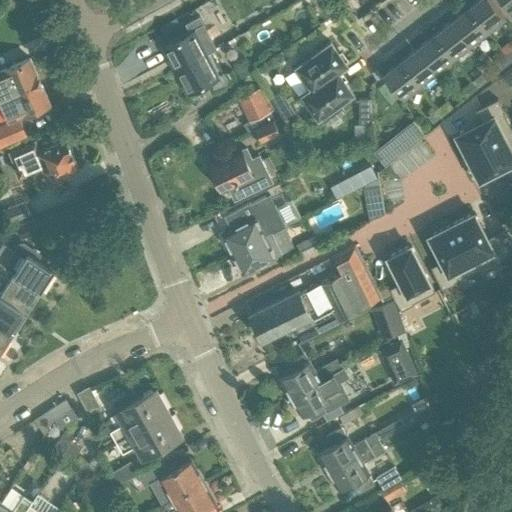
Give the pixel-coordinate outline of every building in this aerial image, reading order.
[(357,0),(348,0),(353,10),(361,6),(357,0)] [(477,0),(469,7),(489,33),(506,19),(491,0),(477,0)] [(511,0),(501,0),(511,13),(511,0)] [(337,1),(323,7),(327,15),(341,9),(337,1)] [(452,21),(472,46),(489,33),(469,7),(452,21)] [(192,31),(166,45),(178,68),(211,51),(217,47),(200,15),(187,22),(192,31)] [(455,60),(472,46),(452,21),(435,34),(455,60)] [(418,47),(438,73),(455,60),(435,34),(418,47)] [(302,94),(319,117),(320,116),(327,125),(340,115),(334,106),(353,93),(338,71),(347,64),(331,41),(293,68),(308,90),(302,94)] [(421,86),(438,73),(418,47),(401,61),(421,86)] [(211,51),(178,68),(191,91),(209,82),(223,74),(211,51)] [(502,69),(511,62),(506,55),(496,63),(502,69)] [(0,97),(0,98),(41,80),(31,58),(0,71),(0,97)] [(404,100),(421,86),(401,61),(383,74),(404,100)] [(472,82),(477,88),(487,81),(482,74),(472,82)] [(41,80),(0,98),(10,121),(0,124),(0,146),(27,135),(19,117),(51,103),(41,80)] [(468,96),(477,88),(472,82),(462,89),(468,96)] [(238,98),(248,121),(249,121),(270,111),(259,88),(238,98)] [(281,91),(271,97),(283,118),(294,112),(281,91)] [(359,124),(372,123),(372,98),(359,99),(359,124)] [(481,120),(456,133),(468,157),(511,134),(511,127),(503,111),(504,110),(498,98),(476,109),(481,120)] [(438,108),(443,115),(453,107),(448,100),(438,108)] [(434,123),(443,115),(438,108),(428,116),(434,123)] [(274,119),(255,128),(257,132),(261,140),(280,131),(276,124),(274,120),(274,119)] [(409,147),(425,134),(414,121),(399,133),(409,147)] [(511,135),(468,157),(479,179),(505,166),(510,177),(511,175),(511,135)] [(78,167),(66,140),(39,152),(35,143),(10,153),(18,170),(17,170),(19,175),(25,173),(24,172),(32,169),(40,188),(61,179),(59,176),(78,167)] [(253,158),(247,147),(211,165),(221,188),(237,181),(241,190),(271,175),(260,154),(253,158)] [(371,164),(330,185),(337,198),(377,177),(371,164)] [(237,226),(223,233),(227,241),(227,244),(229,250),(232,251),(233,253),(272,233),(286,226),(270,194),(251,203),(250,202),(230,213),(237,226)] [(2,210),(7,223),(32,213),(26,200),(2,210)] [(474,212),(451,223),(475,270),(497,259),(497,260),(511,253),(509,250),(511,248),(511,245),(503,229),(500,231),(487,237),(474,212)] [(21,238),(45,230),(42,219),(18,226),(21,238)] [(451,223),(429,235),(442,260),(431,266),(442,288),(454,282),(454,281),(475,270),(451,223)] [(272,233),(233,253),(234,255),(234,258),(236,263),(237,264),(239,264),(243,273),(283,253),(272,233)] [(322,246),(316,234),(297,243),(303,256),(322,246)] [(16,273),(42,290),(56,269),(39,257),(41,254),(23,242),(17,243),(4,265),(16,273)] [(300,289),(251,314),(263,339),(294,323),(304,341),(343,321),(341,317),(381,296),(364,260),(364,259),(356,244),(334,255),(342,271),(301,292),(300,289)] [(411,244),(387,256),(401,282),(390,287),(401,310),(413,303),(413,302),(435,291),(411,244)] [(29,311),(42,290),(16,273),(2,293),(29,311)] [(0,291),(0,321),(15,331),(29,311),(2,293),(0,291)] [(370,306),(382,338),(405,330),(393,298),(370,306)] [(0,351),(1,352),(15,331),(0,321),(0,351)] [(401,339),(378,349),(386,367),(396,363),(404,380),(417,375),(401,339)] [(474,357),(485,378),(490,365),(483,352),(474,357)] [(287,388),(291,396),(342,367),(337,359),(315,371),(305,353),(289,361),(293,369),(280,377),(281,378),(280,381),(283,387),(287,388)] [(342,367),(291,396),(295,403),(294,407),(298,412),(301,413),(302,414),(308,411),(312,418),(347,398),(338,381),(347,376),(342,367)] [(91,414),(102,409),(90,387),(79,393),(91,414)] [(118,441),(170,412),(157,389),(118,411),(125,423),(112,430),(118,441)] [(55,419),(72,408),(66,399),(49,410),(35,419),(46,433),(54,418),(55,419)] [(72,408),(55,419),(60,428),(78,417),(72,408)] [(170,412),(118,441),(124,452),(137,445),(144,456),(183,434),(170,412)] [(406,415),(375,433),(375,434),(377,438),(378,440),(386,436),(411,424),(406,415)] [(322,449),(318,451),(319,453),(318,455),(318,456),(321,461),(324,462),(329,470),(379,441),(378,440),(377,438),(375,434),(375,433),(353,446),(351,443),(341,425),(326,434),(331,443),(322,449)] [(61,455),(72,440),(74,437),(66,430),(52,448),(61,455)] [(60,459),(55,464),(65,471),(81,447),(80,447),(72,440),(61,455),(59,458),(60,459)] [(379,441),(329,470),(333,477),(332,481),(335,486),(337,486),(339,487),(340,488),(353,481),(355,485),(357,488),(372,480),(362,462),(384,450),(379,441)] [(68,473),(77,479),(89,462),(79,456),(68,473)] [(162,460),(138,473),(145,485),(149,483),(161,504),(165,502),(203,481),(203,480),(204,477),(199,469),(196,468),(192,459),(169,472),(162,460)] [(116,484),(116,485),(138,473),(131,460),(107,473),(114,485),(116,484)] [(89,462),(77,479),(86,485),(98,468),(89,462)] [(395,465),(377,476),(383,487),(399,478),(402,476),(401,476),(395,465)] [(399,478),(381,488),(388,500),(406,489),(405,488),(399,478)] [(157,511),(164,511),(166,511),(196,511),(215,502),(203,481),(165,502),(161,504),(155,507),(157,511)] [(458,485),(444,493),(450,504),(464,495),(458,485)] [(0,503),(0,511),(25,511),(31,504),(30,504),(33,500),(23,494),(12,511),(0,504),(0,503)] [(436,495),(411,510),(412,511),(435,511),(443,507),(436,495)]
